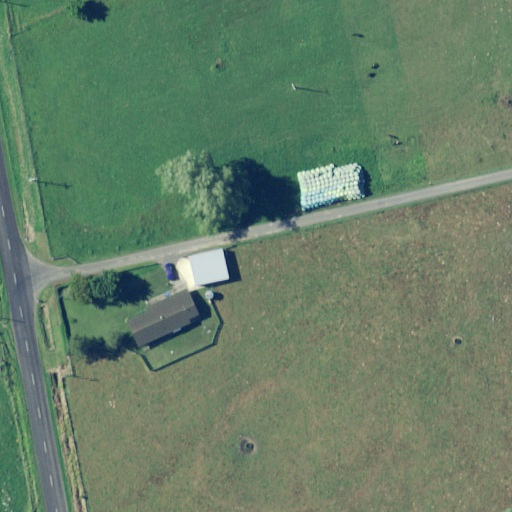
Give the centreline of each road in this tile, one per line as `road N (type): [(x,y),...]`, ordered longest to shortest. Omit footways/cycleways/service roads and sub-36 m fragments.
road 1 (track): [(16,283),(511,176)]
road 2 (unclassified): [(0,193),(57,511)]
